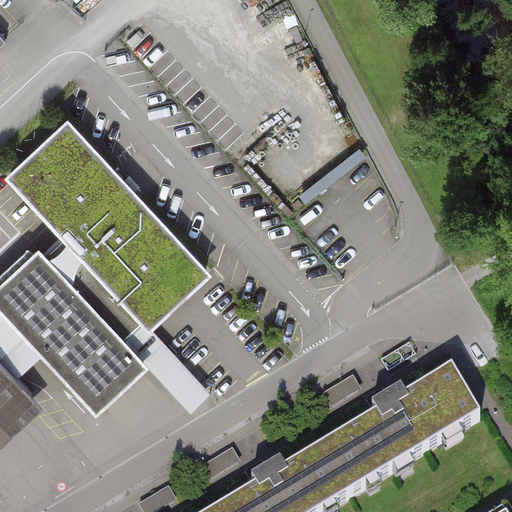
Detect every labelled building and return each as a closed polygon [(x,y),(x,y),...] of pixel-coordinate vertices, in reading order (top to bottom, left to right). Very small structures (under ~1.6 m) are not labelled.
[(0,27),(0,48),(10,39),(0,27)] [(67,122),(12,173),(67,232),(45,253),(38,246),(0,282),(0,301),(11,313),(0,324),(15,341),(27,331),(97,405),(144,362),(123,339),(145,318),(151,324),(207,271),(67,122)] [(0,356),(0,425),(35,394),(0,356)] [(332,511),(483,422),(454,374),(406,403),(402,395),(380,408),(372,413),(377,420),(285,475),(281,469),(262,480),(251,486),(256,493),(224,511),(332,511)] [(355,380),(324,398),(333,412),(363,394),(355,380)] [(234,453),(203,471),(212,485),(243,467),(234,453)] [(171,491),(140,509),(141,511),(167,511),(179,505),(171,491)]
